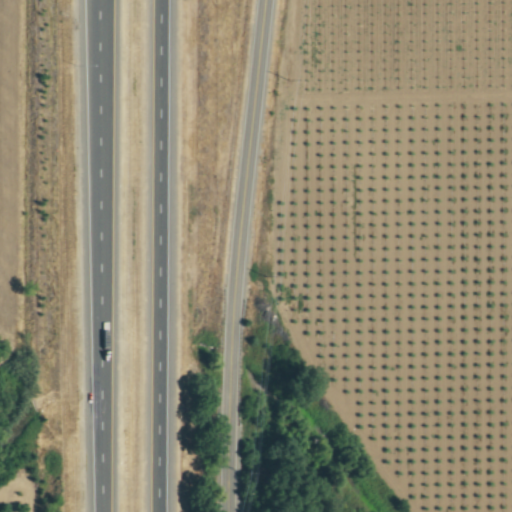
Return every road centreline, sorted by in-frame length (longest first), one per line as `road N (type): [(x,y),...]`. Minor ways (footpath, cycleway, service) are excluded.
road 1 (motorway): [(163,511),(162,0)]
road 2 (trunk): [(100,0),(100,511)]
road 3 (tertiary): [(228,427),(264,0)]
